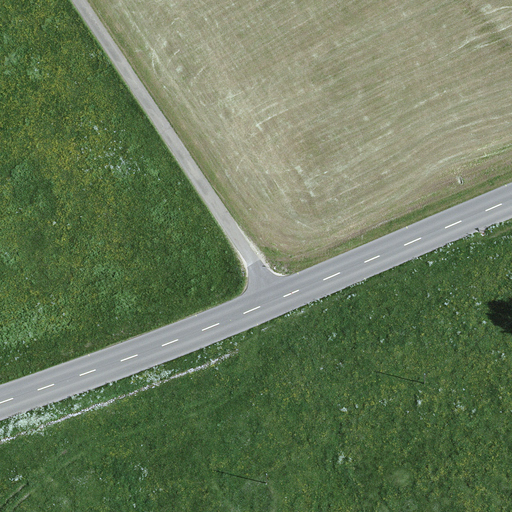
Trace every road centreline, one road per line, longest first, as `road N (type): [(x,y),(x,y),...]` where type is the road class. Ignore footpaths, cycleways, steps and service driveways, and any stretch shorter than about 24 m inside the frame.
road 1 (tertiary): [(511,199),(171,342),(0,403)]
road 2 (track): [(76,0),(275,300)]
